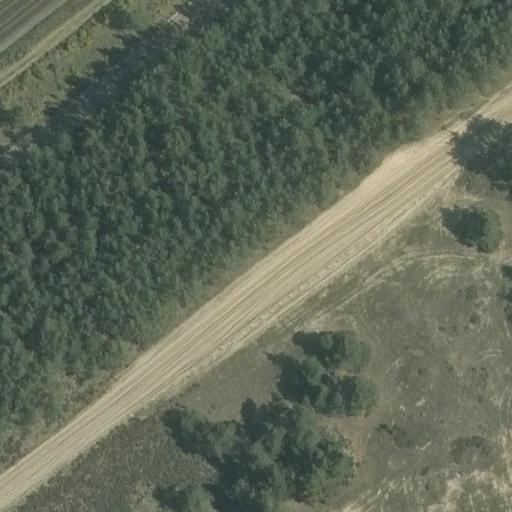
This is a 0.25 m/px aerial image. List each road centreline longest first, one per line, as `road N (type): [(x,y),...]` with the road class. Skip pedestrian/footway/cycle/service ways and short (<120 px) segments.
road 1 (track): [(511,119),(459,147),(0,490)]
road 2 (track): [(0,171),(216,0)]
road 3 (track): [(0,81),(104,0)]
